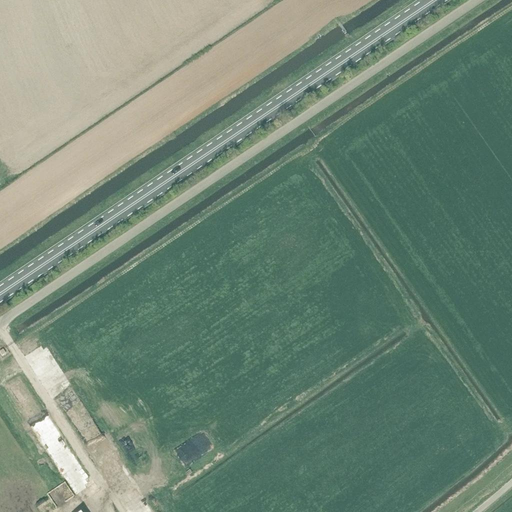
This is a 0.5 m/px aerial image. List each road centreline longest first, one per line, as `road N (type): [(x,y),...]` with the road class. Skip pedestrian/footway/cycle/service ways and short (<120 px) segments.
road 1 (unclassified): [(0,325),(481,0)]
road 2 (primary): [(0,294),(436,0)]
